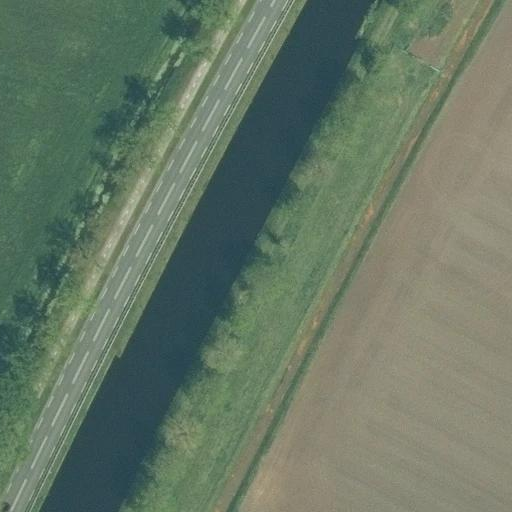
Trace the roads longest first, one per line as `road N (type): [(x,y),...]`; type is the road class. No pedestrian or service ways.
road 1 (primary): [(5,511),(103,306),(275,0)]
road 2 (track): [(404,0),(320,143),(135,511)]
